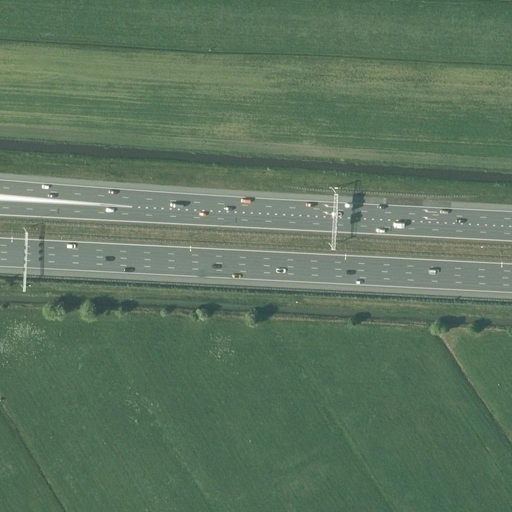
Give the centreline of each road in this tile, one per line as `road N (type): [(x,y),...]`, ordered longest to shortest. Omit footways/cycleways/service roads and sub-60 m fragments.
road 1 (motorway): [(0,250),(511,277)]
road 2 (motorway): [(511,226),(140,208)]
road 3 (motorway): [(140,208),(0,188)]
road 4 (motorway): [(140,208),(0,205)]
